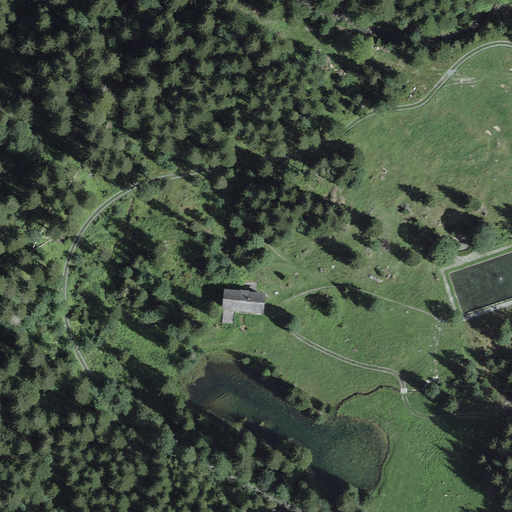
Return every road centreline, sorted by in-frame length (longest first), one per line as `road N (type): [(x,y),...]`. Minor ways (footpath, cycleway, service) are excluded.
road 1 (track): [(511,45),(469,53),(414,106),(370,113),(316,148),(142,183),(94,214),(75,242),(65,268),(69,333),(100,390),(128,423),(302,511)]
road 2 (track): [(291,331),(392,371),(418,414),(511,421)]
